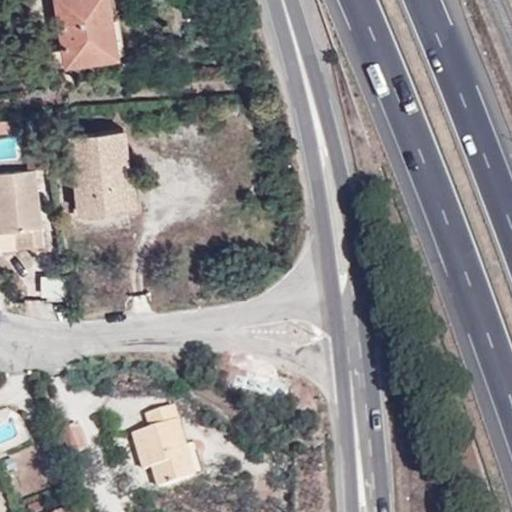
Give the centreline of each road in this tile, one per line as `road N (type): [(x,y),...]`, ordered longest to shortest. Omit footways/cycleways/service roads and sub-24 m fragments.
road 1 (motorway): [(355,0),(511,397)]
road 2 (primary): [(363,313),(338,159),(284,0)]
road 3 (primary): [(283,0),(335,303)]
road 4 (motorway): [(511,223),(422,0)]
road 5 (residential): [(187,328),(45,335),(0,320)]
road 6 (residential): [(187,328),(301,358),(340,357)]
road 7 (primary): [(340,357),(352,511)]
road 8 (residential): [(335,303),(187,328)]
road 9 (primary): [(377,452),(363,313)]
